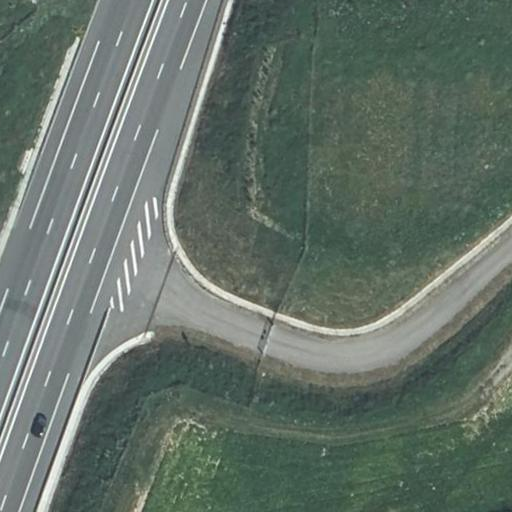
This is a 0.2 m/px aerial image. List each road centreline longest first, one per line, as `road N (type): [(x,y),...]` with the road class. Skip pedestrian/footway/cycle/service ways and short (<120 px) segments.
road 1 (motorway): [(2,511),(186,0)]
road 2 (track): [(125,511),(166,404),(324,436),(453,411),(511,354)]
road 3 (motorway): [(131,0),(0,373)]
